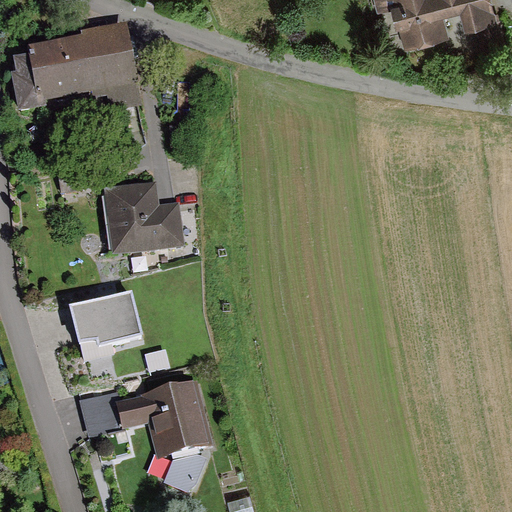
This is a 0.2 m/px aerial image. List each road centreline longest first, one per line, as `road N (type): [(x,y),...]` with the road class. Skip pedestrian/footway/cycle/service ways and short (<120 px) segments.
road 1 (unclassified): [(93,0),(345,77),(511,104)]
road 2 (residential): [(0,232),(19,332),(76,511)]
